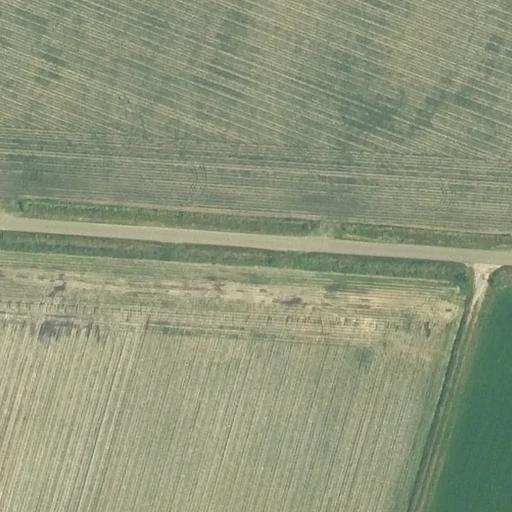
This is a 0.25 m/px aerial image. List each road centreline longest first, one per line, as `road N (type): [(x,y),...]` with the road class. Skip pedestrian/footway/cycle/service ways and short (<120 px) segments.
road 1 (unclassified): [(511,264),(0,227)]
road 2 (track): [(409,511),(491,262)]
